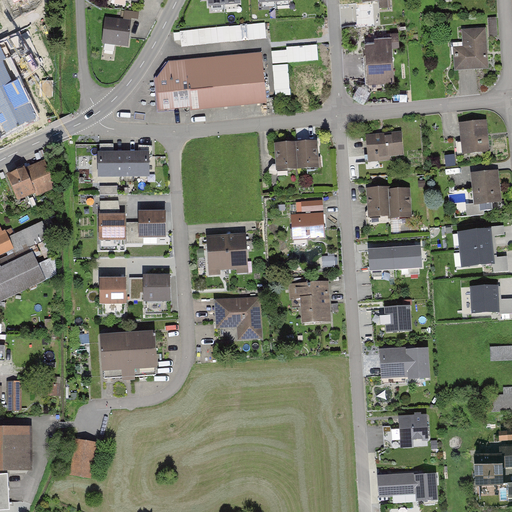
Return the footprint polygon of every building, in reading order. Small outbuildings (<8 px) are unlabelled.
[(239,0),(201,0),(202,11),(240,8),(239,0)] [(387,0),(362,0),(363,12),(389,10),(387,0)] [(123,19),(106,18),(103,45),(129,47),(132,20),(140,21),(140,13),(124,11),(123,19)] [(495,17),(488,17),(489,40),(496,40),(495,17)] [(183,44),(262,40),(261,25),(182,29),(183,44)] [(485,29),(462,31),(463,47),(454,48),(456,70),(488,68),(485,29)] [(375,40),(365,41),(368,84),(396,81),(392,35),(375,36),(375,40)] [(274,63),(320,61),(319,45),(288,46),(288,50),(274,51),(274,63)] [(263,51),(170,62),(156,80),(160,112),(190,109),(191,113),(269,104),(263,51)] [(277,96),(292,95),(290,64),(275,64),(277,96)] [(154,106),(154,87),(138,87),(139,106),(154,106)] [(7,92),(0,94),(0,144),(26,132),(7,92)] [(20,113),(25,126),(36,122),(31,109),(20,113)] [(487,121),(459,124),(464,158),(491,154),(487,121)] [(401,130),(365,135),(369,164),(391,161),(391,158),(405,157),(401,130)] [(318,141),(274,145),(277,173),(320,169),(318,141)] [(150,152),(99,153),(99,179),(150,178),(150,152)] [(454,154),(443,156),(445,169),(456,168),(454,154)] [(45,160),(8,176),(19,202),(37,195),(38,197),(58,189),(45,160)] [(497,171),(471,175),(475,206),(502,203),(497,171)] [(390,187),(367,189),(370,219),(390,218),(391,221),(414,219),(411,188),(390,190),(390,187)] [(121,210),(121,200),(102,200),(102,210),(121,210)] [(323,200),(301,201),(301,211),(324,210),(323,200)] [(0,264),(51,240),(42,222),(16,235),(4,212),(0,213),(0,264)] [(168,212),(141,212),(141,239),(168,239),(168,212)] [(324,213),(291,215),(293,241),(326,239),(324,213)] [(127,215),(100,216),(100,241),(128,240),(127,215)] [(246,234),(206,236),(209,277),(248,274),(246,234)] [(421,246),(368,250),(369,272),(422,269),(421,246)] [(511,247),(479,249),(480,267),(511,265),(511,247)] [(336,254),(324,256),(325,267),(337,266),(336,254)] [(30,255),(0,269),(0,304),(60,276),(52,259),(36,267),(30,255)] [(128,276),(101,277),(101,303),(129,303),(128,276)] [(172,276),(144,276),(144,303),(172,302),(172,276)] [(328,283),(289,286),(290,308),(301,307),(302,325),(330,324),(328,283)] [(511,294),(483,296),(484,314),(511,313),(511,294)] [(261,298),(214,301),(215,330),(237,329),(238,341),(264,340),(261,298)] [(410,306),(384,308),(386,334),(412,332),(410,306)] [(157,332),(101,336),(104,373),(121,372),(122,382),(136,381),(135,370),(159,368),(157,332)] [(511,345),(489,347),(490,362),(511,360),(511,345)] [(427,349),(380,353),(383,384),(430,381),(427,349)] [(62,379),(53,379),(53,395),(62,395),(62,379)] [(502,396),(488,396),(489,414),(511,413),(511,385),(502,386),(502,396)] [(23,387),(6,387),(5,411),(22,412),(23,387)] [(428,419),(396,421),(397,447),(429,445),(428,419)] [(0,511),(10,511),(7,474),(34,474),(33,428),(0,428),(0,511)] [(98,444),(76,441),(71,478),(93,481),(98,444)] [(499,455),(475,456),(476,488),(504,487),(503,468),(511,467),(511,447),(499,448),(499,455)] [(436,474),(376,480),(378,503),(413,500),(414,509),(439,507),(436,474)]
